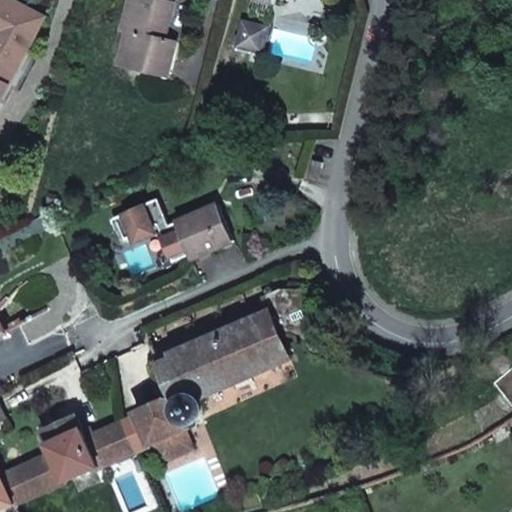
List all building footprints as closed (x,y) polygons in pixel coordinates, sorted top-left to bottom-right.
[(12,0),(0,0),(0,36),(0,37),(0,36),(0,81),(11,87),(46,17),(12,0)] [(127,32),(122,54),(127,59),(132,64),(137,69),(170,77),(179,42),(167,39),(176,3),(162,0),(129,0),(122,31),(127,32)] [(271,29),(247,22),(243,34),(256,38),(253,50),(264,53),(271,29)] [(243,34),(240,47),(253,50),(256,38),(243,34)] [(0,36),(0,37),(0,36),(0,108),(2,104),(11,87),(0,81),(0,36)] [(128,67),(137,69),(132,64),(127,59),(122,54),(120,59),(119,64),(128,67)] [(256,117),(258,134),(280,132),(278,115),(256,117)] [(195,255),(195,256),(235,239),(222,205),(181,222),(171,226),(160,199),(118,217),(127,239),(160,225),(176,262),(195,255)] [(201,398),(197,396),(291,355),(283,338),(293,334),(307,342),(313,347),(321,349),(330,345),(306,290),(284,289),(265,297),(273,316),(162,364),(177,399),(140,416),(153,445),(192,429),(190,423),(194,424),(196,423),(198,423),(201,421),(203,420),(204,418),(206,417),(207,413),(208,411),(208,408),(207,405),(205,402),(201,398)] [(0,334),(8,330),(0,314),(0,334)] [(140,416),(126,421),(139,451),(153,445),(140,416)] [(24,477),(33,497),(139,451),(126,421),(89,438),(79,418),(46,433),(55,453),(21,469),(24,477)] [(0,511),(8,511),(7,508),(17,504),(8,484),(4,476),(0,467),(0,511)] [(24,477),(8,484),(17,504),(33,497),(24,477)]
